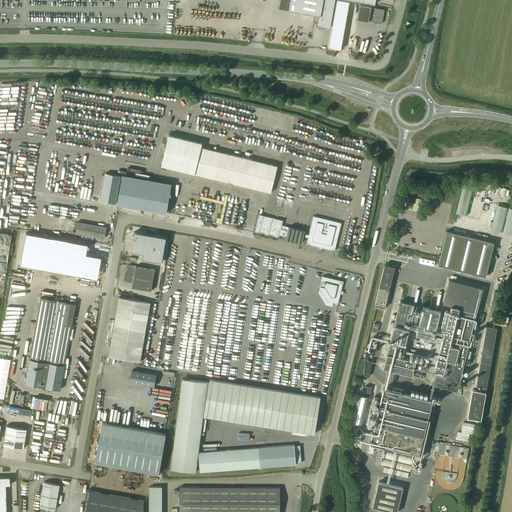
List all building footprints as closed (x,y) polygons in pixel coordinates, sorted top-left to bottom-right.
[(280,0),(279,8),(289,10),(290,0),(280,0)] [(335,0),(298,0),(296,11),(320,16),(319,24),(329,26),(329,27),(330,28),(335,0)] [(382,23),(384,10),(371,7),(360,4),(357,19),(369,22),(369,21),(382,23)] [(335,11),(347,14),(348,8),(336,5),(335,11)] [(347,14),(335,11),(334,17),(346,19),(347,14)] [(333,23),(345,25),(346,19),(334,17),(333,23)] [(332,29),(344,31),(345,25),(333,23),(332,29)] [(331,35),(343,37),(344,31),(332,29),(331,35)] [(330,41),(342,43),(343,37),(331,35),(330,41)] [(361,52),(363,38),(354,37),(354,39),(359,39),(359,40),(362,40),(361,48),(355,47),(355,50),(361,52)] [(328,47),(341,49),(342,43),(330,41),(328,47)] [(202,143),(169,135),(161,165),(195,174),(271,193),(277,165),(201,147),(202,143)] [(105,173),(100,201),(116,204),(121,176),(105,173)] [(122,174),(117,204),(166,213),(172,183),(122,174)] [(467,215),(474,186),(463,184),(456,213),(467,215)] [(487,192),(491,193),(492,192),(493,192),(495,186),(493,186),(494,185),(489,184),(489,185),(488,184),(486,190),(488,191),(487,192)] [(506,195),(508,196),(509,190),(507,189),(507,188),(503,187),(503,188),(500,187),(501,186),(497,185),(496,186),(495,186),(494,192),(495,192),(495,193),(499,194),(499,193),(501,194),(501,195),(505,196),(506,195)] [(508,207),(497,205),(491,229),(502,232),(508,207)] [(511,233),(511,207),(509,207),(502,232),(511,233)] [(288,230),(281,229),(283,223),(282,222),(283,220),(278,219),(277,220),(259,215),(255,231),(274,235),(274,236),(279,237),(279,235),(286,237),(286,239),(302,243),(304,231),(288,227),(288,230)] [(306,235),(304,234),(303,236),(308,237),(306,244),(334,251),(341,223),(313,216),(309,235),(306,234),(306,235)] [(104,239),(106,227),(77,221),(75,234),(104,239)] [(166,237),(134,231),(130,252),(143,254),(142,260),(161,263),(166,237)] [(446,231),(438,265),(486,276),(494,243),(446,231)] [(25,233),(20,264),(97,278),(101,257),(85,254),(87,244),(25,233)] [(155,269),(133,265),(129,264),(126,281),(133,283),(132,287),(151,291),(155,269)] [(395,267),(385,264),(375,304),(375,305),(375,307),(384,309),(385,307),(395,267)] [(328,301),(338,303),(340,294),(338,293),(339,290),(341,291),(343,281),(322,276),(320,287),(328,301)] [(451,384),(459,386),(463,372),(462,372),(477,312),(483,288),(449,280),(443,304),(451,305),(443,337),(435,335),(441,311),(423,306),(416,334),(434,338),(433,341),(442,343),(441,348),(437,366),(436,366),(432,384),(450,389),(451,384)] [(394,298),(401,299),(403,292),(404,289),(397,288),(396,292),(396,291),(394,298)] [(501,292),(495,291),(490,312),(497,313),(501,292)] [(59,390),(75,304),(40,297),(24,384),(59,390)] [(150,302),(119,297),(108,356),(140,362),(150,302)] [(409,328),(414,304),(400,301),(394,325),(390,339),(391,339),(387,354),(384,368),(412,375),(416,360),(402,357),(405,343),(409,328)] [(486,392),(497,328),(487,326),(475,390),(473,389),(468,418),(481,420),(486,392)] [(369,348),(376,350),(378,340),(372,338),(369,348)] [(432,343),(416,339),(414,345),(431,349),(432,343)] [(0,356),(0,398),(5,399),(11,358),(0,356)] [(358,374),(368,376),(372,361),(362,358),(358,374)] [(156,374),(132,370),(130,382),(154,386),(156,374)] [(198,453),(198,452),(203,416),(204,416),(210,382),(209,382),(207,382),(182,378),(171,469),(196,472),(198,453)] [(210,382),(204,416),(315,434),(322,396),(231,382),(210,379),(210,382)] [(366,385),(363,395),(356,393),(349,422),(364,425),(371,397),(369,396),(372,386),(366,385)] [(375,396),(371,409),(370,413),(367,422),(366,427),(373,429),(370,443),(368,451),(373,452),(375,445),(422,456),(435,403),(432,403),(433,400),(383,388),(381,398),(375,396)] [(60,412),(66,413),(69,400),(63,399),(60,412)] [(95,462),(159,473),(166,433),(102,422),(95,462)] [(462,431),(458,431),(457,439),(469,441),(470,434),(474,434),(476,423),(463,422),(462,431)] [(26,429),(6,425),(3,445),(23,449),(26,429)] [(294,444),(259,447),(260,467),(296,464),(296,463),(302,462),(300,445),(295,445),(294,444)] [(260,467),(259,447),(198,452),(200,471),(260,467)] [(412,464),(413,458),(384,451),(382,457),(412,464)] [(382,458),(380,465),(410,472),(411,465),(382,458)] [(10,477),(0,477),(0,511),(6,511),(5,485),(10,485),(10,477)] [(379,481),(377,488),(373,507),(394,511),(397,511),(403,487),(379,481)] [(40,507),(55,510),(59,485),(44,482),(40,507)] [(280,511),(280,487),(179,486),(179,511),(280,511)] [(86,511),(143,511),(144,500),(90,490),(86,511)]
